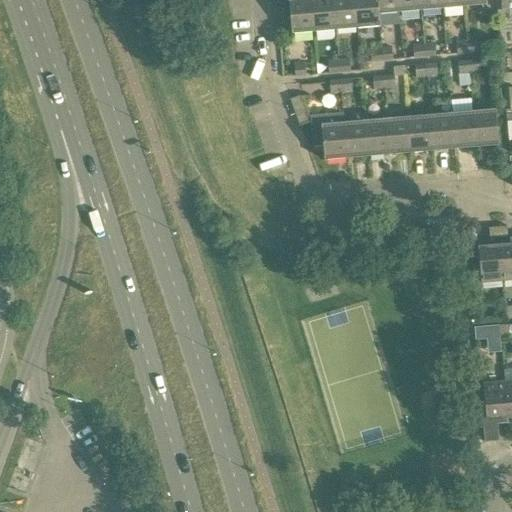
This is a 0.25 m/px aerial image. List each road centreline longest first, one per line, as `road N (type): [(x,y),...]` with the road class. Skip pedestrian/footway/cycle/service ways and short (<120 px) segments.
road 1 (secondary): [(241,511),(74,0)]
road 2 (secondary): [(69,114),(189,511)]
road 3 (residential): [(511,204),(468,191),(336,197),(305,178),(270,85),(260,0)]
road 4 (tertiary): [(69,114),(69,242),(0,449)]
road 5 (secondary): [(30,0),(69,114)]
